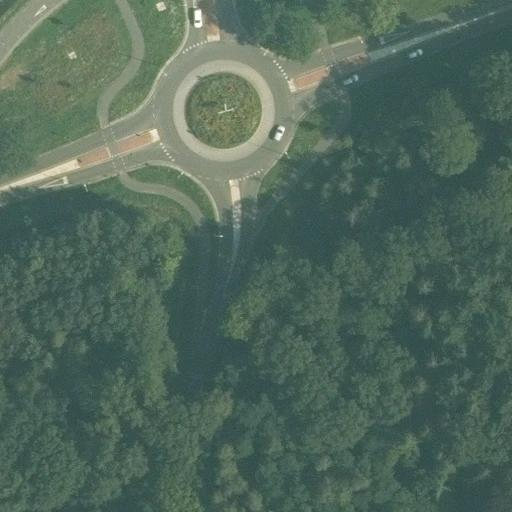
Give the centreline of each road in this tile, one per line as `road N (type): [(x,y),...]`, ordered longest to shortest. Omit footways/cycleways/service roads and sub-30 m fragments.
road 1 (secondary): [(511,3),(266,72)]
road 2 (secondary): [(281,105),(511,11)]
road 3 (unclassified): [(187,511),(201,354),(218,308)]
road 4 (secondary): [(0,198),(173,150)]
road 5 (secondary): [(159,115),(0,177)]
road 6 (unclassified): [(218,308),(240,248),(250,164)]
road 7 (unclassified): [(215,172),(227,248),(218,308)]
